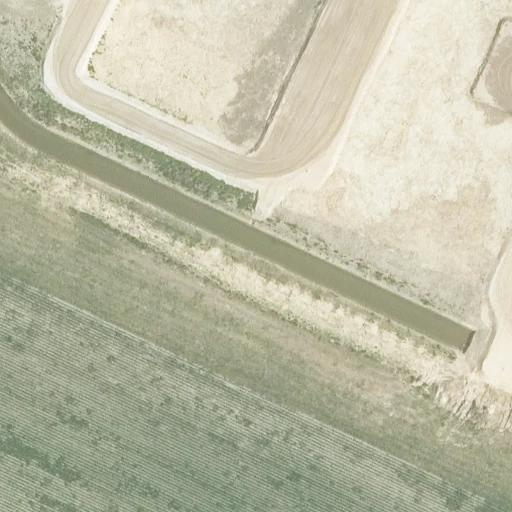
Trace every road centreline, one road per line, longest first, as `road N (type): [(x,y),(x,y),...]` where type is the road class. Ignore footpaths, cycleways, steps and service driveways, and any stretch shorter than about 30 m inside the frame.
road 1 (residential): [(88,0),(52,81),(274,189),(370,0)]
road 2 (unknown): [(511,301),(322,214)]
